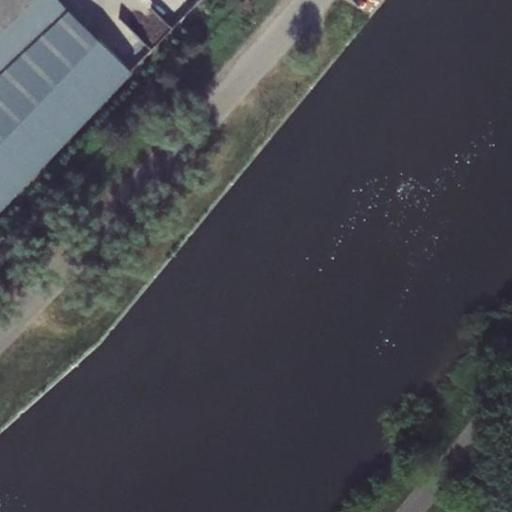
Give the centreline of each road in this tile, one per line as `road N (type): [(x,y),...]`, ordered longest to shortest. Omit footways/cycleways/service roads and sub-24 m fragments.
road 1 (unclassified): [(0,332),(314,0)]
road 2 (unknown): [(407,511),(511,372)]
